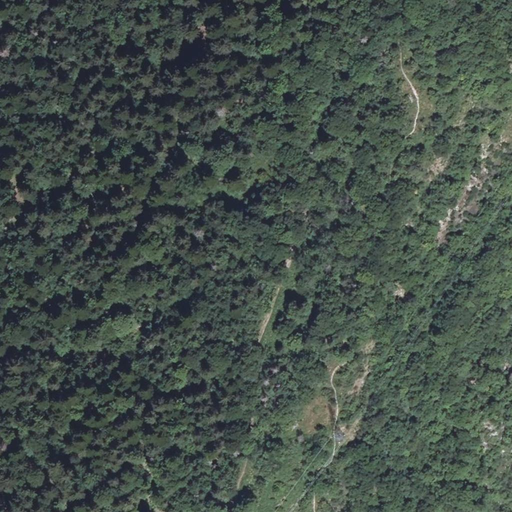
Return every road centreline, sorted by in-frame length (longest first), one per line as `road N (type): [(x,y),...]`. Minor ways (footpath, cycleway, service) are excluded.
road 1 (track): [(234,511),(262,328),(308,190),(322,93),(360,0)]
road 2 (track): [(288,252),(233,266),(107,335),(0,361)]
